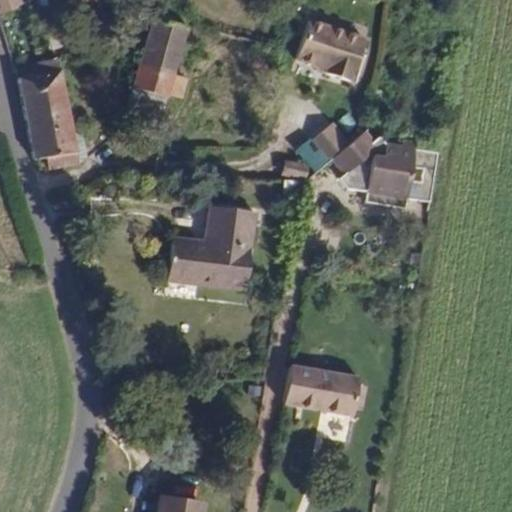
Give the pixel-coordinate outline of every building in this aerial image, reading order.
[(22,1),(21,0),(0,0),(0,6),(1,9),(22,1)] [(95,19),(96,0),(71,0),(73,16),(95,19)] [(166,21),(163,0),(151,0),(120,4),(123,27),(166,21)] [(368,35),(310,15),(297,52),(327,64),(326,68),(353,78),(368,35)] [(165,157),(203,31),(166,24),(128,147),(165,157)] [(91,167),(63,85),(29,97),(58,181),(91,167)] [(351,134),(337,108),(312,121),(327,148),(351,134)] [(322,172),(361,143),(355,132),(351,134),(327,148),(314,155),(322,172)] [(423,208),(432,161),(404,159),(405,151),(392,147),(390,155),(378,152),(369,139),(361,143),(322,172),(315,177),(325,190),(370,197),(367,208),(399,213),(402,203),(423,208)] [(297,166),(294,152),(274,155),(276,169),(297,166)] [(88,192),(84,183),(96,178),(91,167),(58,181),(64,200),(88,192)] [(247,292),(257,212),(205,206),(201,241),(171,237),(165,283),(247,292)] [(354,417),(361,375),(291,364),(284,405),(354,417)] [(165,502),(162,511),(206,511),(207,509),(165,502)]
